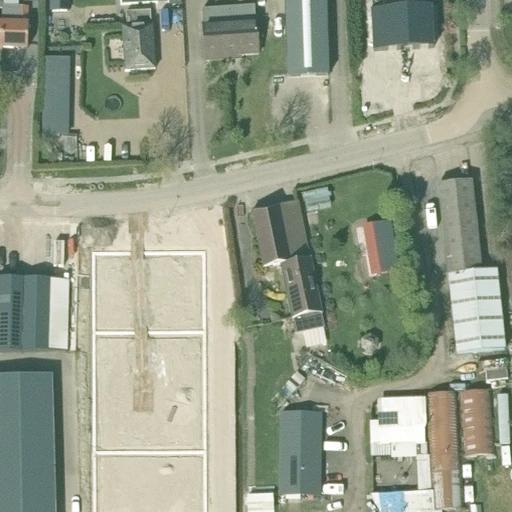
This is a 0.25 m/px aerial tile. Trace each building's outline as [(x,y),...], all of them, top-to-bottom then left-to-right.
[(68,0),(49,0),(49,13),(69,13),(68,0)] [(328,77),(325,0),(285,0),(288,78),(328,77)] [(419,0),(370,0),(371,14),(374,17),(418,14),(420,12),(419,0)] [(15,25),(1,25),(0,49),(26,50),(27,26),(26,26),(26,8),(15,8),(15,25)] [(228,57),(257,56),(255,21),(241,22),(240,10),(228,11),(229,19),(232,19),(232,23),(200,25),(203,61),(228,60),(228,57)] [(123,71),(153,69),(150,25),(149,26),(148,11),(123,13),(124,27),(120,27),(123,71)] [(496,273),(478,274),(468,183),(436,187),(446,278),(454,357),(505,352),(496,273)] [(307,213),(330,208),(327,192),(303,197),(307,213)] [(291,319),(292,319),(295,334),(321,328),(318,314),(296,203),(248,213),(260,269),(280,265),(291,319)] [(387,223),(368,226),(376,276),(396,272),(387,223)] [(95,511),(208,511),(207,252),(95,252),(95,511)] [(0,279),(0,354),(65,353),(63,278),(0,279)] [(360,341),(360,351),(368,356),(377,351),(377,341),(369,336),(360,341)] [(482,385),(503,383),(502,371),(504,371),(503,362),(479,365),(482,385)] [(0,377),(0,511),(53,511),(50,377),(0,377)] [(428,392),(434,508),(463,506),(456,390),(428,392)] [(463,461),(495,459),(492,394),(460,396),(463,461)] [(496,397),(498,447),(509,446),(507,397),(496,397)] [(370,427),(371,444),(372,460),(392,460),(392,462),(428,461),(424,400),(377,402),(376,405),(377,427),(370,427)] [(276,497),(320,498),(321,417),(273,416),(273,425),(277,425),(276,497)] [(434,511),(434,508),(433,489),(370,493),(381,511),(434,511)] [(272,511),(271,497),(244,499),(245,511),(272,511)]
